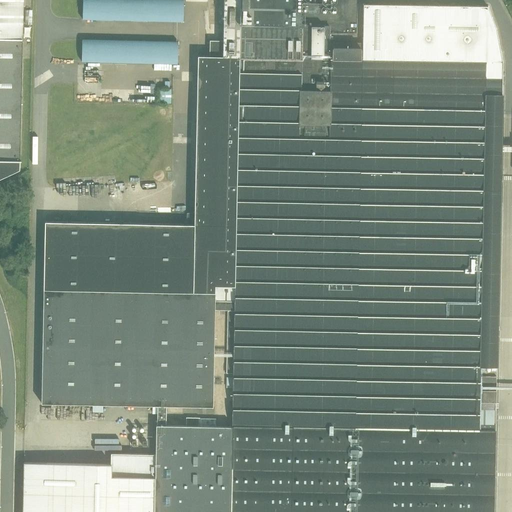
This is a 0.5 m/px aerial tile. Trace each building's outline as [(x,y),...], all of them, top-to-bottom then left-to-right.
[(0,0),(0,39),(22,40),(23,0),(0,0)] [(24,462),(23,511),(493,511),(495,430),(495,425),(494,425),(478,424),(478,410),(494,410),(496,410),(496,377),(479,377),(479,366),(496,367),(498,281),(500,172),(500,150),(511,150),(511,146),(501,146),(502,95),(501,95),(501,62),(496,30),(488,6),(390,5),(363,5),(362,27),(362,60),(359,60),(360,44),(333,44),(333,54),(329,54),(329,26),(302,26),(302,11),(318,11),(317,0),(223,0),(223,38),(210,38),(210,54),(198,53),(197,84),(195,213),(194,221),(187,221),(152,220),(142,220),(45,218),(44,314),(41,403),(92,404),(103,404),(108,404),(130,405),(152,406),(157,406),(157,414),(157,418),(156,425),(156,434),(156,454),(110,453),(110,464),(24,462)] [(181,1),(135,0),(81,0),(81,20),(181,22),(181,1)] [(22,40),(0,39),(0,160),(20,161),(22,40)] [(180,43),(80,41),(80,62),(180,65),(180,43)] [(0,178),(20,169),(20,161),(0,160),(0,178)]
